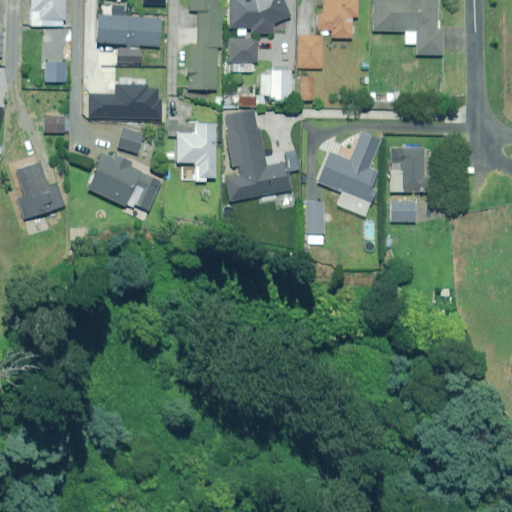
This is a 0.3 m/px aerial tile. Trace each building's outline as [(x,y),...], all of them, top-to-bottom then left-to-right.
[(31,0),(31,25),(64,26),(65,0),(31,0)] [(218,0),(189,0),(190,11),(198,11),(197,43),(189,43),(188,89),(217,90),(218,47),(221,48),(222,7),(218,7),(218,0)] [(274,21),(289,17),(283,0),(230,0),(230,28),(239,28),(239,32),(274,33),(274,21)] [(324,0),(324,13),(319,13),(319,30),(332,31),(332,38),(352,38),(353,17),(358,17),(358,0),(324,0)] [(373,0),(373,31),(406,32),(405,44),(416,44),(416,54),(443,55),(444,20),(438,20),(438,0),(373,0)] [(162,15),(97,12),(96,42),(160,46),(162,15)] [(323,36),(300,35),(299,67),(321,68),(323,36)] [(258,62),(258,39),(230,38),(230,61),(258,62)] [(65,82),(66,63),(46,62),(45,81),(65,82)] [(262,75),(261,95),(272,96),(271,99),(292,100),(293,69),(273,69),(273,75),(262,75)] [(314,75),(301,75),(300,100),(314,100),(314,75)] [(115,93),(89,92),(88,115),(162,117),(162,98),(158,97),(159,86),(149,86),(149,83),(115,82),(115,93)] [(394,108),(394,93),(369,93),(369,108),(394,108)] [(257,96),(239,95),(238,107),(256,107),(257,96)] [(265,166),(255,110),(226,115),(229,132),(227,133),(233,167),(239,166),(241,175),(225,178),(229,200),(289,190),(284,163),(265,166)] [(66,114),(45,113),(44,131),(65,132),(66,114)] [(195,181),(207,181),(207,178),(215,178),(216,124),(196,123),(195,133),(178,133),(177,162),(195,163),(195,181)] [(144,134),(124,127),(117,147),(137,153),(144,134)] [(426,192),(426,149),(391,149),(390,192),(426,192)] [(132,164),(104,151),(87,189),(124,205),(125,203),(147,213),(161,180),(131,167),(132,164)] [(378,170),(330,151),(317,182),(371,204),(377,190),(371,187),(378,170)] [(47,182),(40,162),(16,170),(25,196),(17,199),(22,214),(40,208),(42,214),(65,206),(56,179),(47,182)] [(325,203),(307,202),(306,229),(324,230),(325,203)] [(391,202),(391,222),(416,221),(416,202),(391,202)] [(416,253),(417,242),(405,241),(405,253),(416,253)]
